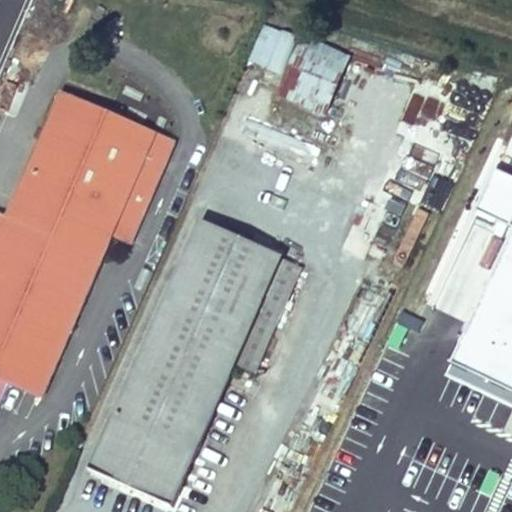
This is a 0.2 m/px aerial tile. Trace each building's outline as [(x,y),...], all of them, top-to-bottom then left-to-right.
[(283,33),(264,25),(248,60),(267,69),(283,33)] [(353,59),(304,40),(279,95),(328,115),(353,59)] [(43,397),(113,235),(105,232),(110,222),(136,233),(175,143),(61,94),(19,192),(8,216),(0,212),(0,392),(5,381),(43,397)] [(511,174),(487,165),(470,204),(500,218),(442,350),(511,383),(511,174)] [(5,187),(0,197),(0,212),(8,216),(19,192),(5,187)] [(203,223),(93,471),(172,507),(236,363),(255,371),(301,267),(282,258),(203,223)]
